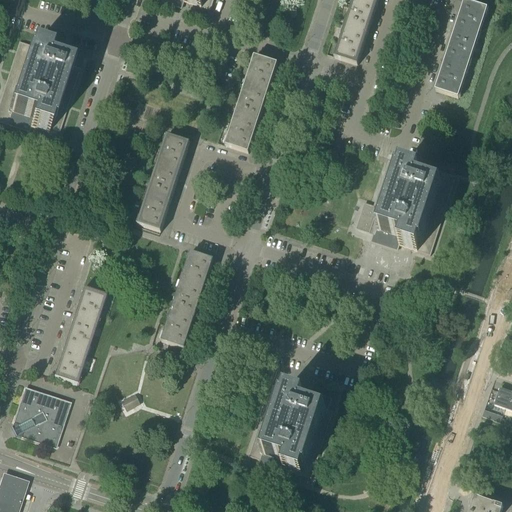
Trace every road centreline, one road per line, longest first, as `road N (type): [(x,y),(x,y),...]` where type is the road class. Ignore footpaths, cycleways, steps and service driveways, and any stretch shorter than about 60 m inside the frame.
road 1 (unclassified): [(13,360),(132,0)]
road 2 (unclassified): [(222,327),(327,0)]
road 3 (tertiary): [(432,511),(511,278)]
road 4 (residential): [(161,511),(222,327)]
